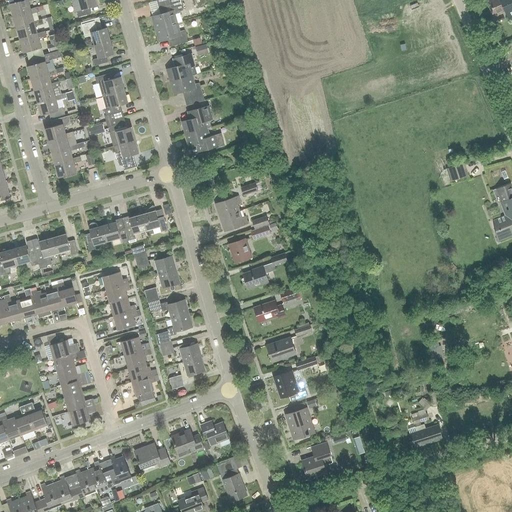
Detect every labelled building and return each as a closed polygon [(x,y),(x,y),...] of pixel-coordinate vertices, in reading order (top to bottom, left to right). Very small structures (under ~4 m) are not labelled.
[(10,4),(13,16),(31,11),(30,9),(28,2),(35,0),(14,0),(16,2),(10,4)] [(95,0),(72,0),(75,11),(76,11),(78,17),(91,14),(89,7),(97,5),(95,0)] [(180,0),(156,0),(160,13),(153,15),(156,28),(177,22),(181,21),(179,12),(180,12),(179,9),(182,8),(180,0)] [(509,20),(511,18),(511,0),(485,0),(493,17),(505,11),(509,20)] [(13,16),(17,29),(34,24),(33,22),(38,20),(36,13),(39,12),(39,11),(43,10),(42,6),(30,9),(31,11),(13,16)] [(95,45),(110,41),(106,27),(101,29),(98,18),(82,22),(86,36),(92,34),(95,45)] [(17,29),(20,41),(38,35),(37,34),(35,27),(43,24),(41,20),(38,20),(33,22),(34,24),(17,29)] [(177,22),(156,28),(159,40),(168,38),(170,46),(188,40),(185,29),(179,30),(177,22)] [(38,35),(20,41),(24,53),(41,48),(39,39),(46,37),(45,32),(37,34),(38,35)] [(59,48),(57,38),(51,40),(52,44),(48,45),(50,51),(59,48)] [(110,41),(95,45),(98,58),(93,59),(95,65),(108,62),(106,56),(114,54),(110,41)] [(207,42),(196,46),(199,55),(210,51),(207,42)] [(49,74),(48,72),(46,65),(51,63),(50,60),(62,56),(61,51),(45,55),(46,60),(43,60),(44,62),(28,66),(31,79),(49,74)] [(171,82),(192,76),(197,74),(194,65),(195,65),(191,53),(173,58),(175,65),(167,68),(171,82)] [(31,79),(35,91),(52,86),(52,84),(50,77),(57,75),(57,74),(64,72),(63,68),(48,72),(49,74),(31,79)] [(103,96),(124,90),(120,77),(112,79),(111,73),(96,77),(98,84),(100,83),(103,96)] [(84,76),(78,78),(80,84),(86,82),(84,76)] [(192,76),(171,82),(174,93),(183,91),(187,105),(205,99),(199,81),(194,83),(192,76)] [(66,80),(68,90),(74,88),(72,78),(66,80)] [(61,87),(61,86),(59,82),(52,84),(52,86),(35,91),(38,103),(56,98),(55,96),(53,89),(61,87)] [(124,90),(103,96),(107,108),(104,109),(106,116),(121,111),(120,105),(128,103),(124,90)] [(56,98),(38,103),(42,116),(49,113),(51,119),(65,115),(63,108),(59,109),(57,101),(64,99),(63,94),(55,96),(56,98)] [(186,134),(207,128),(212,127),(211,121),(213,120),(210,109),(208,110),(206,106),(188,111),(191,119),(182,121),(186,134)] [(106,116),(104,116),(105,122),(123,117),(121,111),(106,116)] [(67,136),(66,134),(64,127),(71,125),(69,116),(51,121),(53,127),(45,129),(49,141),(67,136)] [(109,134),(112,146),(135,140),(131,127),(127,129),(125,123),(108,127),(110,133),(109,134)] [(104,132),(102,124),(88,127),(91,136),(104,132)] [(207,128),(186,134),(189,145),(198,143),(200,151),(225,144),(221,133),(209,136),(207,128)] [(70,148),(70,146),(68,139),(75,137),(74,132),(66,134),(67,136),(49,141),(52,153),(70,148)] [(135,140),(112,146),(116,161),(117,160),(119,167),(121,166),(122,171),(136,167),(132,155),(138,153),(135,140)] [(74,160),(73,158),(71,151),(79,149),(77,144),(70,146),(70,148),(52,153),(56,165),(74,160)] [(88,166),(95,164),(92,154),(86,156),(88,166)] [(74,160),(56,165),(59,178),(77,172),(75,163),(82,161),(80,156),(73,158),(74,160)] [(469,175),(465,163),(446,169),(450,182),(469,175)] [(8,199),(7,196),(10,195),(6,183),(0,184),(0,197),(1,197),(1,201),(8,199)] [(498,199),(505,216),(492,221),(497,231),(493,233),(497,242),(511,235),(511,186),(511,183),(493,190),(497,199),(498,199)] [(244,196),(258,191),(255,184),(242,188),(244,196)] [(220,218),(240,211),(238,205),(240,204),(238,197),(216,205),(220,218)] [(143,215),(147,230),(149,235),(154,234),(153,229),(160,226),(162,232),(168,230),(162,209),(156,211),(154,206),(153,206),(147,211),(148,213),(143,215)] [(240,211),(220,218),(225,231),(247,224),(245,216),(242,217),(240,211)] [(143,215),(123,221),(129,241),(129,243),(136,241),(134,234),(147,230),(143,215)] [(255,228),(269,224),(266,216),(253,221),(255,228)] [(103,226),(107,241),(120,238),(121,243),(129,241),(123,221),(123,220),(116,222),(103,226)] [(95,245),(107,241),(103,226),(98,227),(97,224),(96,223),(95,222),(94,222),(92,222),(91,223),(91,224),(90,224),(90,226),(89,227),(91,233),(85,235),(90,252),(97,250),(95,245)] [(271,234),(268,225),(250,231),(253,240),(271,234)] [(54,237),(58,253),(71,250),(72,255),(79,253),(75,240),(69,241),(67,234),(54,237)] [(50,255),(58,253),(54,237),(40,241),(43,249),(35,251),(40,264),(41,270),(49,267),(48,265),(53,264),(50,255)] [(236,264),(251,258),(245,239),(229,245),(236,264)] [(35,265),(40,264),(35,251),(28,253),(26,245),(13,249),(18,265),(30,261),(32,266),(35,265)] [(0,277),(1,277),(0,274),(10,272),(9,267),(18,265),(13,249),(0,253),(2,260),(0,261),(0,277)] [(138,269),(150,265),(146,251),(134,255),(138,269)] [(263,266),(264,267),(251,271),(251,272),(243,275),(248,290),(269,283),(266,273),(276,270),(275,267),(288,262),(285,252),(271,257),(272,263),(263,266)] [(158,276),(176,270),(172,256),(154,262),(158,276)] [(176,270),(158,276),(162,289),(180,284),(176,270)] [(106,291),(128,285),(127,279),(122,281),(120,273),(102,278),(106,291)] [(57,282),(64,308),(78,304),(78,303),(75,295),(73,286),(65,288),(63,281),(57,282)] [(51,312),(64,308),(57,282),(51,284),(53,291),(46,293),(51,312)] [(110,305),(127,300),(125,292),(130,291),(128,285),(106,291),(110,305)] [(147,302),(159,299),(156,287),(144,291),(147,302)] [(301,300),(297,287),(280,293),(283,303),(296,298),(297,301),(301,300)] [(38,315),(51,312),(46,293),(42,294),(41,291),(37,292),(36,288),(31,290),(32,293),(38,315)] [(24,319),(38,315),(32,293),(25,295),(27,299),(19,301),(24,319)] [(24,319),(19,301),(12,303),(11,299),(10,299),(9,295),(4,296),(5,300),(11,323),(24,319)] [(171,319),(189,314),(185,300),(168,305),(167,302),(161,304),(159,299),(147,302),(150,312),(161,309),(162,311),(168,309),(171,319)] [(0,325),(11,323),(5,300),(0,301),(0,325)] [(113,318),(136,312),(134,306),(129,307),(127,300),(110,305),(113,318)] [(278,307),(276,301),(254,308),(259,323),(278,316),(279,319),(286,317),(282,306),(278,307)] [(136,312),(113,318),(117,332),(135,327),(132,319),(137,318),(136,312)] [(160,346),(172,343),(170,336),(177,335),(176,332),(193,328),(189,314),(171,319),(174,327),(167,329),(168,331),(157,334),(160,346)] [(313,331),(311,324),(294,330),(297,337),(313,331)] [(70,349),(68,341),(58,344),(55,335),(50,336),(52,346),(50,347),(53,360),(76,353),(76,351),(84,349),(82,344),(74,346),(74,348),(70,349)] [(296,355),(290,337),(266,345),(272,363),(296,355)] [(124,357),(150,350),(148,344),(140,346),(138,338),(120,343),(124,357)] [(172,343),(160,346),(163,356),(175,353),(172,343)] [(184,363),(201,358),(198,344),(190,347),(189,344),(179,347),(184,363)] [(444,360),(441,346),(429,349),(432,362),(444,360)] [(127,370),(145,365),(143,358),(151,355),(150,350),(124,357),(127,370)] [(53,360),(57,373),(75,368),(73,360),(78,359),(76,353),(53,360)] [(325,353),(317,356),(319,363),(327,359),(325,353)] [(318,364),(315,356),(295,363),(298,371),(318,364)] [(201,358),(184,363),(188,376),(205,371),(201,358)] [(131,383),(157,376),(156,371),(148,373),(145,365),(127,370),(131,383)] [(180,367),(168,370),(169,376),(181,373),(180,367)] [(78,375),(75,368),(57,373),(61,386),(84,380),(82,374),(78,375)] [(296,385),(294,378),(299,376),(297,370),(274,378),(281,399),(289,396),(291,402),(307,396),(303,383),(296,385)] [(157,376),(131,383),(135,397),(138,396),(140,403),(154,399),(152,392),(153,392),(151,384),(159,382),(157,376)] [(185,386),(182,376),(171,378),(173,389),(185,386)] [(61,386),(65,400),(83,394),(81,387),(85,385),(84,380),(61,386)] [(65,400),(69,413),(95,405),(93,399),(85,402),(83,394),(65,400)] [(423,399),(422,399),(418,403),(427,410),(431,405),(427,401),(424,398),(423,399)] [(317,406),(314,399),(306,402),(308,409),(317,406)] [(26,405),(35,431),(49,426),(42,408),(34,411),(31,403),(26,405)] [(294,413),(305,409),(303,403),(292,407),(294,413)] [(22,436),(35,431),(26,405),(20,407),(23,415),(16,418),(22,436)] [(73,426),(91,421),(89,415),(97,412),(95,405),(69,413),(73,426)] [(305,409),(294,413),(287,416),(295,440),(314,433),(306,409),(305,409)] [(425,414),(424,410),(417,412),(417,413),(410,415),(413,424),(429,419),(427,413),(425,414)] [(22,436),(16,418),(8,421),(5,412),(0,414),(9,441),(22,436)] [(0,444),(9,441),(0,414),(0,444)] [(212,446),(229,440),(222,422),(213,425),(211,421),(200,425),(206,440),(209,439),(212,446)] [(415,427),(417,433),(409,435),(413,449),(443,439),(438,425),(426,429),(425,424),(415,427)] [(190,453),(195,451),(196,452),(204,448),(199,435),(194,437),(191,430),(172,437),(178,453),(188,449),(190,453)] [(347,439),(345,434),(332,438),(334,444),(347,439)] [(360,436),(353,439),(356,449),(363,447),(360,436)] [(15,450),(17,455),(40,446),(38,441),(15,450)] [(325,465),(333,463),(327,443),(311,448),(314,457),(302,461),(306,472),(307,472),(310,480),(322,476),(321,475),(328,473),(325,465)] [(159,468),(170,463),(164,449),(158,451),(155,444),(135,452),(141,468),(157,462),(159,468)] [(13,456),(11,449),(3,452),(5,459),(13,456)] [(231,503),(247,496),(236,469),(243,466),(238,455),(229,458),(230,460),(216,465),(231,503)] [(113,467),(107,469),(114,486),(120,483),(120,482),(131,478),(123,456),(115,459),(115,458),(111,460),(113,467)] [(95,466),(95,467),(88,470),(97,491),(107,487),(108,488),(114,486),(107,469),(102,470),(99,464),(95,466)] [(215,477),(211,468),(201,472),(205,481),(215,477)] [(97,491),(88,470),(80,473),(80,471),(76,473),(80,486),(75,488),(79,499),(85,497),(85,496),(97,491)] [(202,482),(198,473),(192,475),(196,484),(202,482)] [(79,499),(75,488),(69,490),(64,477),(60,479),(61,480),(54,483),(62,505),(73,501),(73,502),(79,499)] [(62,505),(54,483),(46,486),(45,485),(41,487),(45,499),(41,501),(44,511),(46,511),(51,510),(50,510),(62,505)] [(202,503),(208,501),(203,489),(192,494),(193,497),(178,502),(182,511),(198,511),(205,510),(202,503)] [(44,511),(41,501),(35,503),(31,492),(27,494),(28,495),(19,498),(24,511),(44,511)] [(24,511),(19,498),(11,502),(10,500),(7,502),(10,511),(24,511)]
